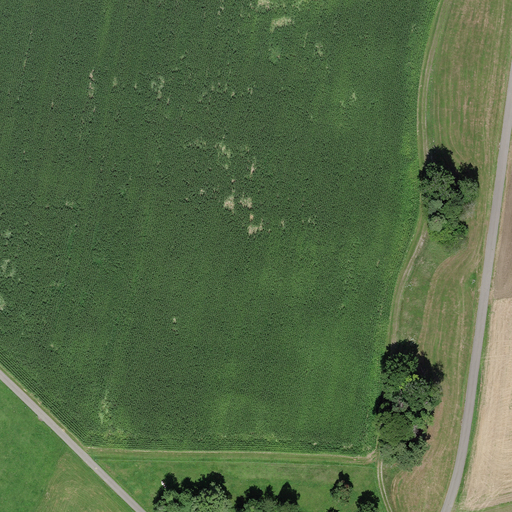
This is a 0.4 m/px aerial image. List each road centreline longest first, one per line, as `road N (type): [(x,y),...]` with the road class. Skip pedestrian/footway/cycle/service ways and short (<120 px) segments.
road 1 (track): [(392,511),(380,475),(398,305),(433,200),(426,99),(448,0)]
road 2 (unclassified): [(511,97),(466,436),(446,511)]
road 3 (track): [(0,373),(141,511)]
